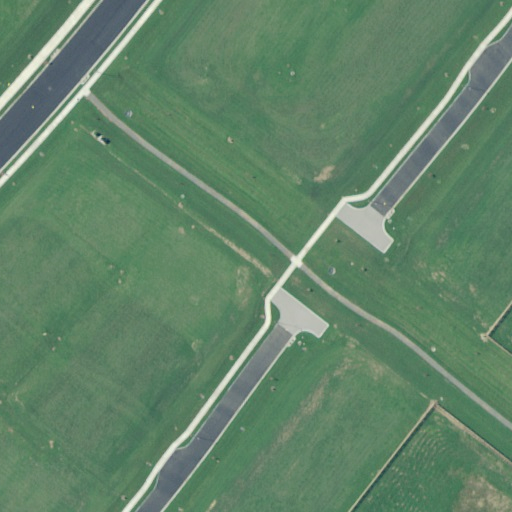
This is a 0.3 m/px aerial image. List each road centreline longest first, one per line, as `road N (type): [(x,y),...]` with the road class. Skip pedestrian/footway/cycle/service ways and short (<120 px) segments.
road 1 (residential): [(145,511),(300,314)]
road 2 (residential): [(357,234),(511,43)]
road 3 (residential): [(119,0),(0,142)]
